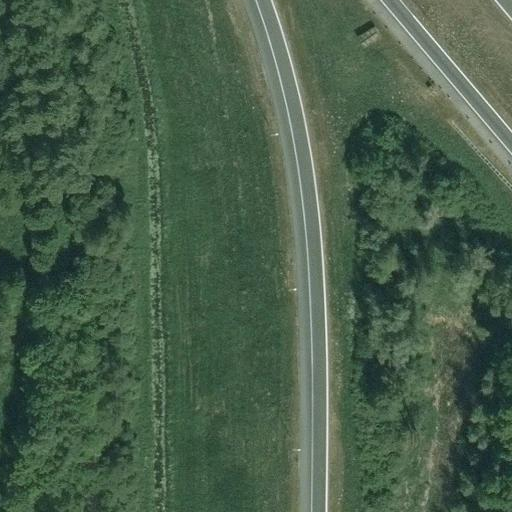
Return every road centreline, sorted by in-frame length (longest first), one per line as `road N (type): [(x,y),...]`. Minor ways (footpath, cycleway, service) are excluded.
road 1 (motorway): [(258,0),(298,135),(313,304),(317,511)]
road 2 (motorway): [(390,0),(511,142)]
